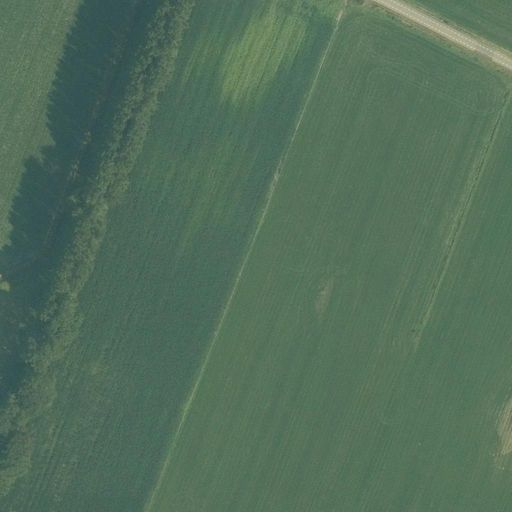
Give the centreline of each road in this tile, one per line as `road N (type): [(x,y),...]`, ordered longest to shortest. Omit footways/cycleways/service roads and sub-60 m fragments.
road 1 (track): [(165,0),(71,251)]
road 2 (track): [(71,251),(0,433)]
road 3 (tertiary): [(511,64),(384,0)]
